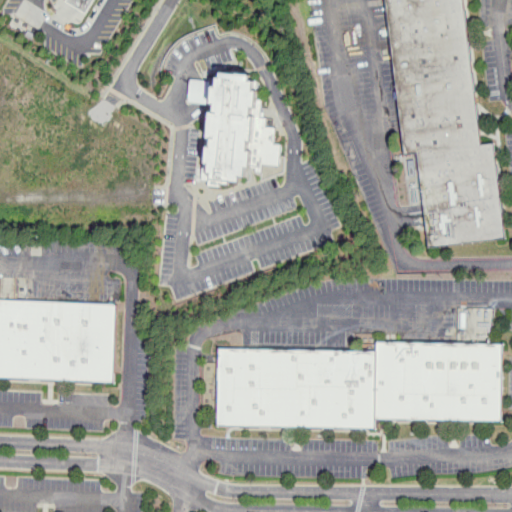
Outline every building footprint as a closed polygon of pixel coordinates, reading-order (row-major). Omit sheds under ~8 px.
[(66,0),(86,14),(94,0),(66,0)] [(387,0),(407,153),(419,152),(430,247),(507,239),(496,143),(483,144),(465,0),(387,0)] [(223,73),(253,75),(253,82),(257,82),(257,88),(260,99),(264,102),(263,117),(269,118),(268,127),(276,128),(275,145),(283,145),(282,166),(266,165),(265,177),(243,176),(241,181),(204,178),(212,89),(223,73)] [(0,376),(114,381),(117,303),(0,297),(0,376)] [(220,347),(218,425),(377,427),(377,417),(505,419),(505,342),(378,340),(378,350),(220,347)]
